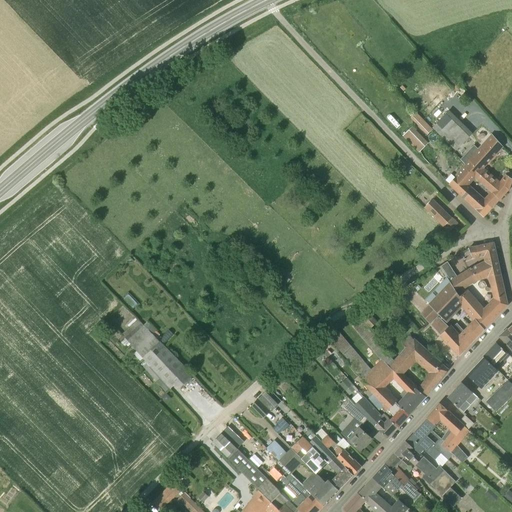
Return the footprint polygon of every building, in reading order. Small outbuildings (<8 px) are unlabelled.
[(427,136),(432,130),(416,113),(410,118),(427,136)] [(456,151),(469,137),(445,114),(432,128),(456,151)] [(420,151),(429,140),(413,125),(403,135),(420,151)] [(499,186),(480,170),(502,147),(491,135),(478,150),(474,146),(460,160),(465,166),(464,168),(474,177),(490,192),(499,200),(509,190),(511,181),(511,179),(507,176),(499,186)] [(482,201),(466,186),(474,177),(464,168),(450,185),(483,217),(499,200),(490,192),(482,201)] [(449,232),(457,224),(433,200),(425,208),(443,227),(444,227),(449,232)] [(472,259),(485,257),(486,262),(471,269),(471,268),(467,271),(449,283),(450,285),(456,293),(463,289),(476,280),(500,275),(493,244),(483,246),(469,249),(472,259)] [(447,262),(440,266),(444,271),(451,267),(447,262)] [(450,285),(429,306),(445,321),(460,305),(463,303),(463,302),(459,298),(456,293),(450,285)] [(483,312),(475,320),(484,330),(507,305),(503,285),(490,288),(494,301),(483,312)] [(456,293),(459,298),(463,302),(463,303),(464,303),(461,306),(475,319),(482,311),(465,292),(463,289),(456,293)] [(388,296),(392,302),(402,297),(398,290),(388,296)] [(369,328),(375,322),(367,315),(361,319),(369,328)] [(193,375),(157,338),(160,335),(156,331),(157,330),(151,324),(147,328),(139,319),(123,333),(137,351),(133,354),(140,361),(143,358),(145,360),(141,364),(160,386),(166,392),(169,390),(175,384),(179,389),(193,375)] [(448,328),(439,319),(431,327),(459,356),(478,336),(468,326),(463,331),(457,325),(451,330),(449,328),(448,328)] [(511,334),(508,330),(500,337),(511,349),(511,358),(511,334)] [(447,370),(409,337),(403,343),(408,348),(395,362),(390,368),(399,377),(403,373),(403,374),(411,366),(411,367),(416,361),(429,373),(418,389),(426,396),(447,370)] [(483,358),(496,369),(509,355),(496,343),(483,358)] [(418,388),(403,373),(399,377),(390,368),(395,362),(389,356),(382,362),(372,371),(350,347),(342,354),(364,379),(362,381),(369,389),(373,394),(384,406),(388,410),(396,403),(409,415),(426,396),(418,389),(417,389),(418,388)] [(498,371),(496,369),(483,358),(467,375),(482,389),(498,371)] [(345,391),(351,386),(350,384),(345,379),(339,385),(344,390),(345,391)] [(511,383),(511,384),(509,382),(488,403),(496,411),(506,401),(509,404),(511,400),(511,383)] [(463,413),(477,397),(473,393),(461,383),(447,398),(458,408),(463,413)] [(274,408),(281,401),(269,389),(262,395),(274,408)] [(382,408),(384,406),(373,394),(369,398),(380,411),(382,408)] [(274,408),(262,395),(258,400),(258,399),(256,401),(251,406),(264,419),(274,408)] [(398,427),(391,420),(384,414),(382,416),(364,397),(356,405),(368,419),(387,439),(398,427)] [(368,419),(356,405),(355,406),(348,398),(340,407),(356,421),(361,426),(363,425),(368,419)] [(387,413),(391,417),(392,418),(391,420),(398,427),(409,415),(396,403),(388,410),(384,406),(382,408),(387,413)] [(459,422),(441,405),(440,404),(427,418),(435,425),(440,419),(451,429),(453,432),(445,442),(443,441),(441,444),(450,452),(468,430),(469,429),(460,421),(459,422)] [(460,421),(469,429),(474,424),(465,416),(460,421)] [(419,445),(435,460),(440,454),(448,460),(453,454),(450,452),(441,444),(443,441),(432,431),(436,426),(435,425),(427,418),(418,429),(406,441),(415,449),(419,445)] [(341,433),(349,440),(360,450),(371,439),(360,428),(361,426),(356,421),(352,427),(349,425),(341,433)] [(221,433),(237,449),(242,444),(226,429),(221,433)] [(341,488),(346,483),(354,475),(337,457),(328,448),(321,441),(309,429),(302,436),(328,463),(340,475),(331,483),(338,490),(341,488)] [(381,442),(385,438),(376,429),(372,434),(381,442)] [(245,456),(237,449),(221,433),(213,442),(258,489),(266,497),(282,511),(300,511),(278,491),(279,490),(259,470),(258,470),(245,456)] [(328,448),(334,442),(328,435),(321,441),(328,448)] [(317,474),(328,463),(303,437),(292,448),(304,461),(314,471),(317,474)] [(276,439),(267,446),(278,458),(286,450),(276,439)] [(402,461),(402,460),(405,457),(414,466),(423,457),(406,441),(395,454),(402,461)] [(346,467),(354,475),(361,468),(344,450),(344,451),(338,445),(331,452),(337,457),(346,467)] [(304,461),(292,448),(279,461),(280,461),(288,469),(292,473),(304,461)] [(464,453),(457,459),(462,463),(468,458),(464,453)] [(408,466),(402,460),(402,461),(395,454),(385,464),(391,470),(390,472),(402,485),(407,480),(402,473),(408,466)] [(436,469),(423,457),(414,467),(424,475),(433,482),(430,485),(442,496),(455,482),(439,466),(436,469)] [(402,485),(390,472),(391,470),(385,464),(373,478),(381,485),(393,495),(400,488),(410,497),(417,490),(407,480),(402,485)] [(302,484),(292,473),(291,474),(290,474),(285,478),(283,476),(278,482),(262,466),(259,470),(279,490),(278,491),(300,511),(317,511),(324,506),(302,484)] [(317,474),(314,471),(302,484),(324,506),(341,488),(338,490),(331,483),(328,480),(325,482),(317,474)] [(433,482),(424,475),(422,478),(429,485),(433,482)] [(392,509),(374,493),(381,485),(373,478),(359,494),(378,511),(405,511),(408,509),(399,501),(392,509)] [(152,503),(159,510),(180,489),(173,483),(152,503)] [(282,511),(266,497),(258,489),(257,490),(258,491),(242,511),(282,511)] [(511,502),(511,492),(509,490),(503,497),(511,504),(511,502)] [(498,497),(494,492),(489,498),(493,502),(498,497)] [(190,511),(203,511),(184,493),(178,498),(185,506),(190,511)] [(378,511),(359,494),(358,494),(358,493),(343,509),(345,511),(378,511)]
